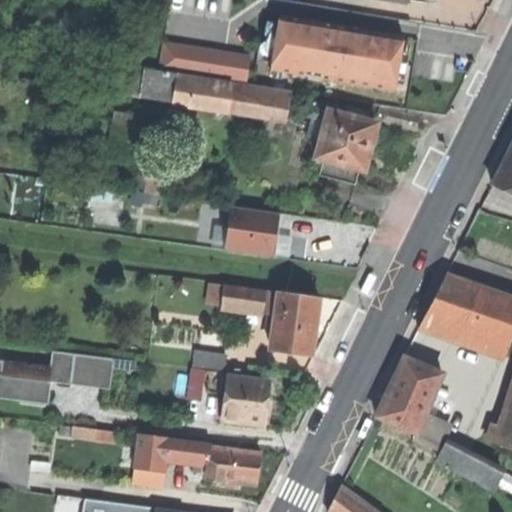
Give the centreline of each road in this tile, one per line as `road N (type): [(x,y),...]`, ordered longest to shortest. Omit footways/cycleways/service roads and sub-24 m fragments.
road 1 (secondary): [(293,511),(511,83)]
road 2 (unknown): [(340,423),(83,406)]
road 3 (unknown): [(214,511),(50,483)]
road 4 (unknown): [(511,27),(355,0)]
